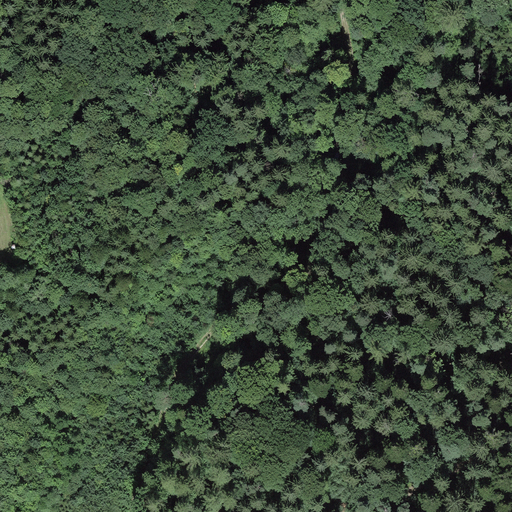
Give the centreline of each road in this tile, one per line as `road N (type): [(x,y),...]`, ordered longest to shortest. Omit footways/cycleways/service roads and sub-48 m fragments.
road 1 (track): [(339,190),(320,261),(224,321),(172,385),(135,511)]
road 2 (track): [(339,190),(354,79),(344,0)]
road 3 (track): [(389,511),(414,487),(511,431)]
